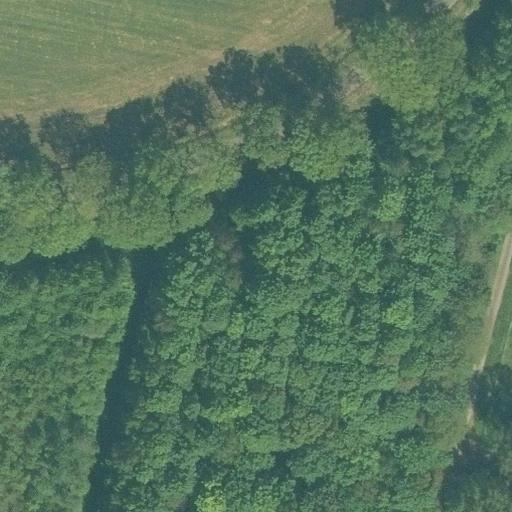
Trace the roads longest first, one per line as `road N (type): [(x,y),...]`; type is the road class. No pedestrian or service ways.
road 1 (tertiary): [(0,197),(169,170),(237,144),(353,75),(440,0)]
road 2 (unclassified): [(441,511),(511,224)]
